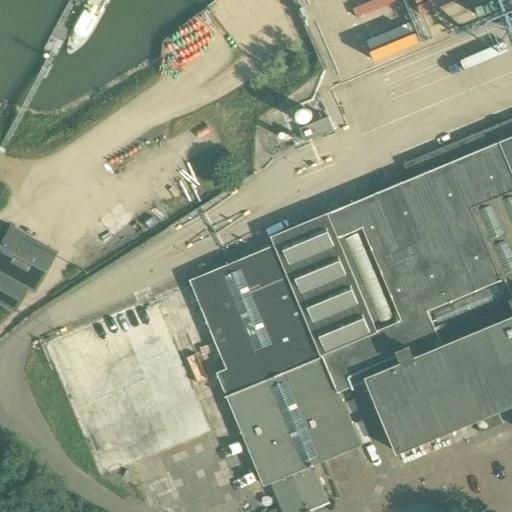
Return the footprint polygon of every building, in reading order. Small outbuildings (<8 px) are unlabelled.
[(329,117),(300,129),(305,142),(334,130),(329,117)] [(511,120),(404,166),(410,181),(272,238),(275,247),(232,265),(190,282),(225,367),(217,370),(219,375),(227,394),(323,354),(408,319),(417,340),(511,300),(511,120)] [(119,201),(86,230),(101,248),(114,237),(131,223),(134,220),(119,201)] [(0,304),(13,312),(26,289),(34,293),(56,253),(8,226),(0,241),(0,304)] [(511,300),(417,340),(408,319),(323,354),(339,393),(369,381),(399,453),(511,406),(511,300)] [(323,354),(227,394),(265,485),(271,483),(283,511),(309,511),(329,504),(313,466),(361,446),(339,393),(323,354)]
